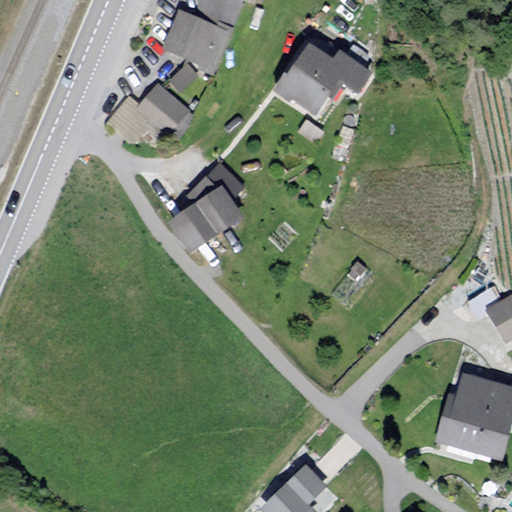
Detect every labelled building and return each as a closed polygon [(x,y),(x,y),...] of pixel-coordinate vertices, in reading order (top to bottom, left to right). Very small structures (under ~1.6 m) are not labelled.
[(224,36),(182,18),(166,53),(208,72),(224,36)] [(306,46),(277,93),(314,116),(337,80),(362,95),(372,79),(342,60),(338,66),(306,46)] [(185,115),(158,92),(139,114),(166,137),(185,115)] [(173,225),(190,251),(237,221),(220,195),(173,225)] [(511,307),(496,318),(511,344),(511,307)] [(449,398),(437,440),(505,460),(511,434),(511,393),(463,379),(457,400),(449,398)] [(308,473),(282,499),(294,511),(301,511),(324,490),(308,473)]
